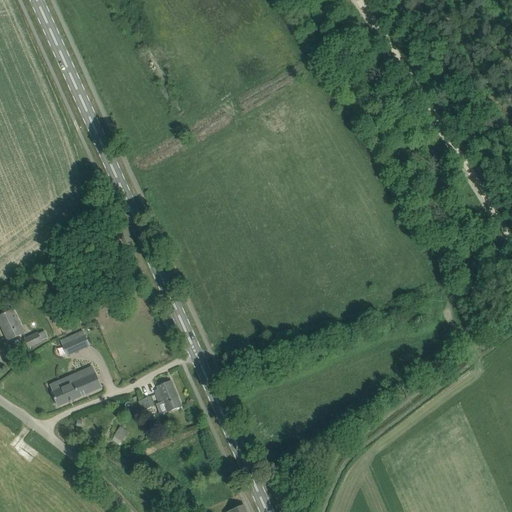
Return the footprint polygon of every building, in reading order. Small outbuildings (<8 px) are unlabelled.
[(8,341),(14,338),(24,333),(20,324),(14,310),(0,316),(0,319),(5,331),(4,332),(8,341)] [(29,348),(38,344),(42,342),(38,334),(25,340),(29,348)] [(67,356),(79,351),(74,340),(63,345),(67,356)] [(51,392),(57,406),(100,386),(90,365),(59,380),(62,386),(51,392)] [(159,390),(155,391),(160,404),(164,402),(167,411),(181,407),(171,381),(158,387),(159,390)] [(139,402),(143,411),(154,406),(150,397),(139,402)] [(119,445),(128,432),(120,427),(112,441),(119,445)]
